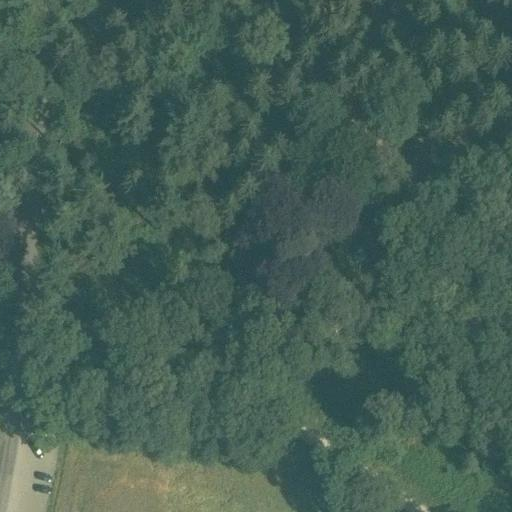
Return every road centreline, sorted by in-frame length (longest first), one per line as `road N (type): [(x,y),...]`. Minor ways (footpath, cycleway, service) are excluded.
road 1 (tertiary): [(0,473),(24,297),(35,0)]
road 2 (track): [(416,511),(255,425),(13,387)]
